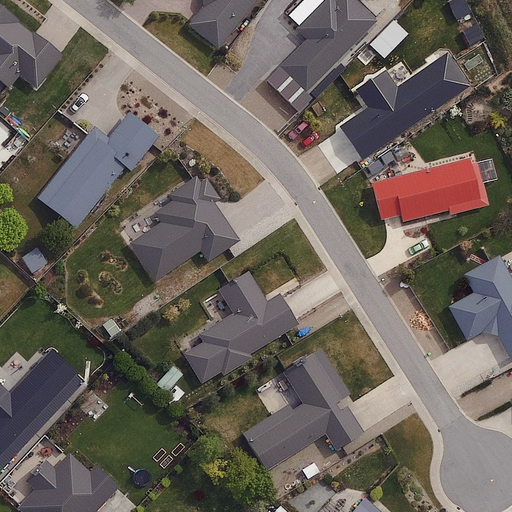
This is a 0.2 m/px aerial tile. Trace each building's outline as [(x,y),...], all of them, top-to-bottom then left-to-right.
[(207,0),(188,25),(221,49),(257,0),(207,0)] [(309,40),(282,67),(308,93),(380,21),(359,0),(326,0),(298,29),(309,40)] [(0,80),(11,89),(20,76),(38,90),(66,54),(0,2),(0,80)] [(369,107),(341,126),(364,159),(471,86),(448,53),(397,88),(385,71),(357,90),(369,107)] [(95,126),(37,199),(76,229),(126,166),(132,171),(161,135),(129,111),(109,137),(95,126)] [(473,159),(372,183),(382,225),(483,200),(473,159)] [(166,217),(129,241),(154,280),(199,251),(207,263),(242,241),(200,176),(158,204),(166,217)] [(474,294),(448,308),(466,340),(482,331),(498,335),(511,360),(511,359),(511,275),(500,253),(463,274),(474,294)] [(234,315),(182,345),(203,381),(300,325),(281,291),(267,299),(251,271),(219,290),(234,315)] [(0,472),(85,376),(52,347),(11,393),(0,382),(0,472)] [(301,403),(246,436),(266,470),(327,434),(337,450),(369,431),(322,351),(283,374),(301,403)] [(40,495),(24,511),(92,511),(116,487),(73,447),(55,468),(46,459),(25,481),(40,495)] [(383,511),(365,496),(351,511),(383,511)]
